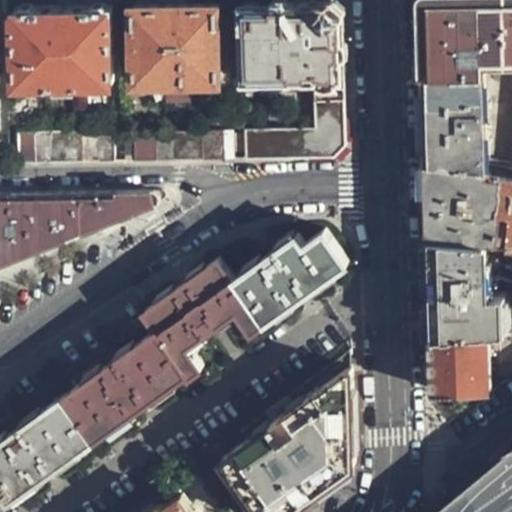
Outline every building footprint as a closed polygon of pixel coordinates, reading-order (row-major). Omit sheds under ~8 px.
[(164,0),(131,1),(134,77),(230,74),(227,0),(164,0)] [(338,0),(240,0),(242,72),(304,73),(304,77),(308,82),(316,82),(316,126),(245,128),(248,157),(300,156),(337,155),(347,145),(349,10),(343,4),(338,0)] [(511,0),(435,0),(428,9),(430,76),(485,73),(485,56),(511,55),(511,0)] [(65,2),(14,3),(14,6),(15,76),(118,75),(117,1),(65,2)] [(485,73),(430,76),(431,119),(433,160),(487,166),(485,73)] [(224,129),(135,131),(137,159),(181,158),(224,158),(224,129)] [(116,133),(19,134),(19,157),(19,161),(66,160),(116,160),(116,133)] [(434,202),(435,238),(492,242),(511,243),(511,179),(488,177),(487,166),(433,160),(434,202)] [(73,187),(0,188),(0,258),(166,193),(167,192),(168,190),(168,188),(167,187),(165,186),(73,187)] [(0,441),(0,488),(9,499),(200,364),(186,344),(235,309),(250,328),(310,285),(345,258),(323,227),(302,240),(294,229),(230,274),(217,257),(144,308),(157,329),(0,441)] [(437,295),(438,336),(490,333),(511,331),(511,295),(493,296),(492,242),(435,238),(437,295)] [(440,379),(440,392),(492,389),(490,333),(438,336),(440,379)] [(264,511),(282,511),(355,460),(357,457),(355,414),(354,361),(295,402),(288,394),(266,411),(273,420),(223,455),(264,511)] [(195,511),(184,495),(164,507),(163,505),(156,505),(146,511),(195,511)]
